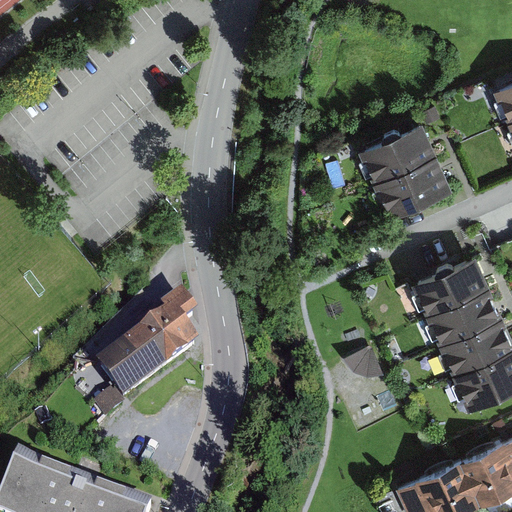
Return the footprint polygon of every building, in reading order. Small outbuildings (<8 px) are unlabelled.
[(434,119),(370,146),(383,179),(447,152),(434,119)] [(447,152),(383,179),(397,211),(461,184),(447,152)] [(488,256),(424,283),(437,315),(501,288),(488,256)] [(511,313),(501,288),(437,315),(451,348),(511,322),(511,313)] [(96,358),(127,399),(202,343),(172,301),(96,358)] [(511,322),(451,348),(465,380),(511,360),(511,322)] [(357,372),(377,365),(370,346),(350,353),(357,372)] [(511,360),(465,380),(478,413),(511,398),(511,360)] [(511,440),(399,487),(408,511),(469,511),(511,494),(511,440)] [(56,479),(30,467),(11,511),(147,511),(138,508),(142,497),(113,487),(111,498),(83,487),(87,478),(59,465),(56,479)]
